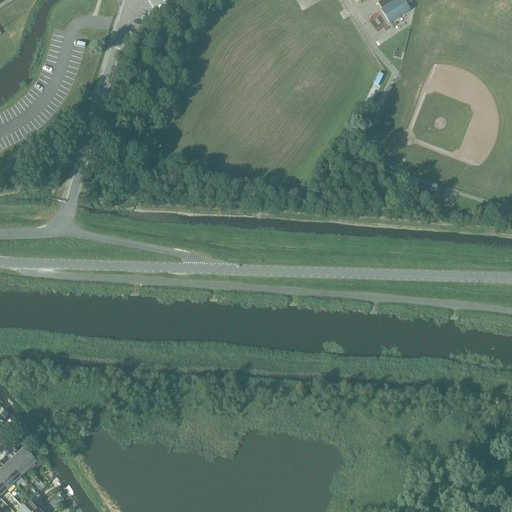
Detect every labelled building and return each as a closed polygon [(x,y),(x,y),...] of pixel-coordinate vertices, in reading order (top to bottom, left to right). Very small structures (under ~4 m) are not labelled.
[(389,25),(410,11),(406,4),(412,0),(381,0),(377,3),(381,10),(380,11),(389,25)] [(13,449),(11,451),(28,470),(36,463),(23,450),(18,454),(13,449)] [(13,459),(8,464),(21,477),(28,470),(11,451),(8,454),(13,459)] [(0,463),(0,469),(14,484),(21,477),(8,464),(4,468),(0,463)] [(0,484),(6,491),(14,484),(0,469),(0,484)] [(36,511),(38,511),(33,505),(35,503),(32,499),(18,511),(36,511)]
